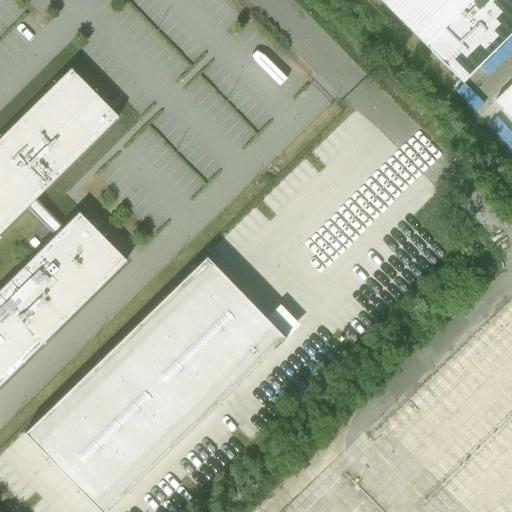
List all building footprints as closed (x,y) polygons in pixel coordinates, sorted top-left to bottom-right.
[(379,0),(426,46),(472,0),(379,0)] [(511,0),(472,0),(426,46),(463,84),(511,35),(511,0)] [(0,233),(26,208),(35,200),(117,118),(69,70),(0,138),(0,233)] [(511,87),(497,102),(511,117),(511,87)] [(26,208),(54,237),(63,228),(35,200),(26,208)] [(0,289),(0,385),(125,262),(77,214),(63,228),(54,237),(0,289)] [(107,511),(284,340),(205,259),(23,435),(98,511),(107,511)] [(511,511),(511,504),(508,509),(497,500),(486,511),(511,511)]
